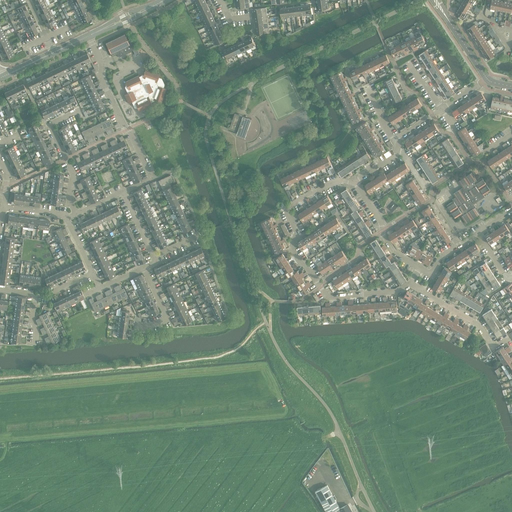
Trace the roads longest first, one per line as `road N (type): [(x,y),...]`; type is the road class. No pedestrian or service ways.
road 1 (unclassified): [(374,511),(336,423),(270,332)]
road 2 (residential): [(122,192),(152,179),(88,36)]
road 3 (residential): [(321,287),(292,250),(298,233),(286,209),(355,182)]
road 4 (residential): [(76,214),(72,173),(49,124),(80,110)]
road 5 (unclassified): [(511,343),(494,346),(478,324),(412,284)]
